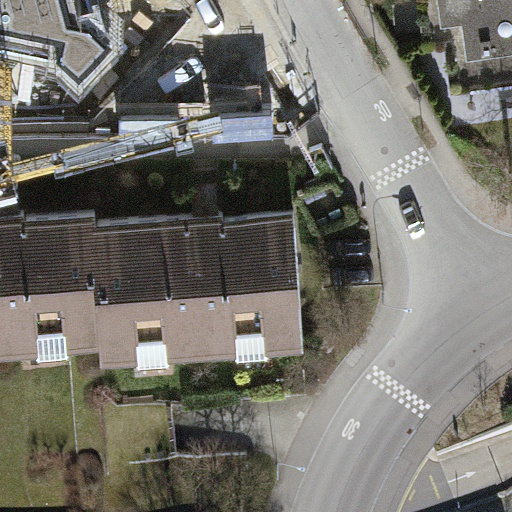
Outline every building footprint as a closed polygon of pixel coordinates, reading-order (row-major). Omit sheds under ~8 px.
[(0,0),(0,24),(65,38),(81,53),(114,18),(94,0),(0,0)] [(511,0),(428,0),(433,39),(454,36),(460,81),(511,74),(511,0)] [(18,208),(0,208),(0,339),(30,337),(30,348),(61,346),(60,334),(95,332),(88,219),(88,208),(18,212),(18,208)] [(213,210),(88,219),(95,332),(95,345),(131,343),(132,355),(159,353),(158,343),(229,338),(230,349),(259,347),(258,335),(295,333),(287,208),(214,213),(213,210)] [(179,396),(114,400),(117,455),(182,451),(179,396)]
